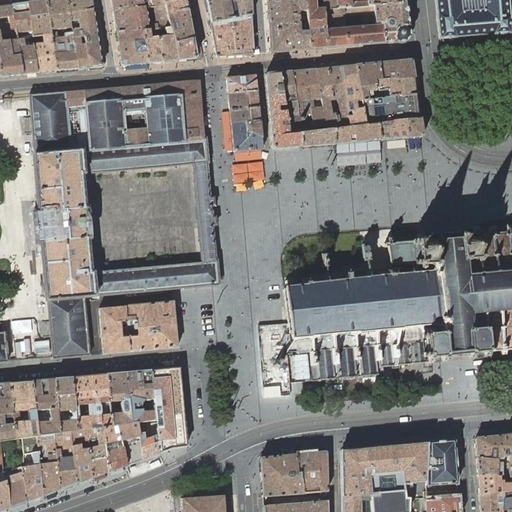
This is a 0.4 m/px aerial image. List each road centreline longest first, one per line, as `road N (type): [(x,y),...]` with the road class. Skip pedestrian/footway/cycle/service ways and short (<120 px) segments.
road 1 (residential): [(511,43),(110,76)]
road 2 (residential): [(0,373),(200,357),(211,441)]
road 3 (residential): [(211,441),(150,474),(44,511)]
road 4 (unknown): [(425,50),(440,127),(486,153),(511,152)]
road 5 (residential): [(331,433),(467,427)]
